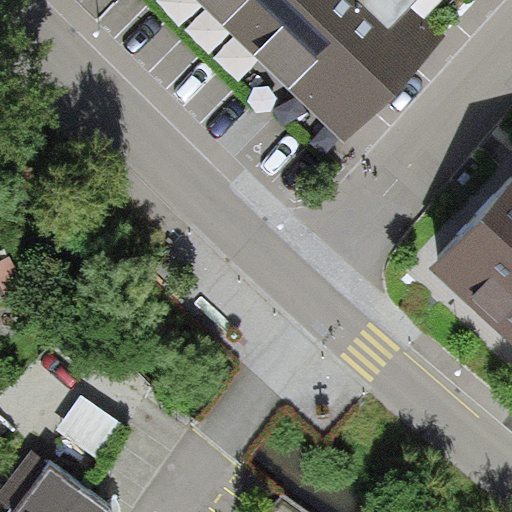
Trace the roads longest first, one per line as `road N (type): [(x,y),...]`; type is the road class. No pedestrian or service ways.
road 1 (tertiary): [(0,3),(306,289)]
road 2 (residential): [(511,51),(306,289)]
road 3 (tertiary): [(306,289),(511,469)]
road 4 (residential): [(306,289),(217,444),(163,511)]
